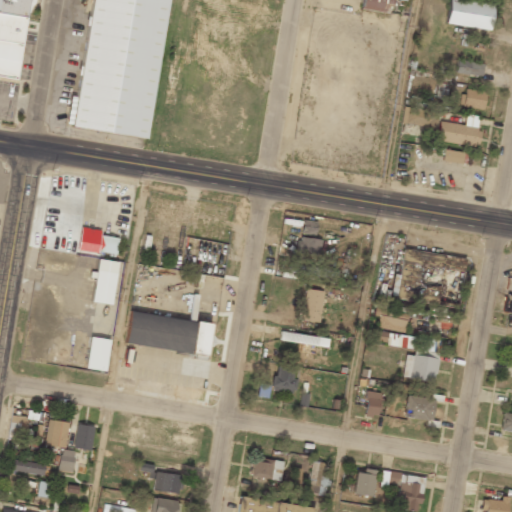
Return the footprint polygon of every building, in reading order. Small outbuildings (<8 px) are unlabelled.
[(0,0),(0,76),(15,79),(26,0),(0,0)] [(145,138),(165,0),(88,0),(70,127),(145,138)] [(448,0),(445,23),(488,31),(493,6),(462,0),(448,0)] [(480,77),(482,64),(457,59),(455,72),(480,77)] [(484,92),(462,88),(459,106),(481,110),(484,92)] [(434,110),(402,108),(401,124),(433,127),(434,110)] [(463,125),(438,121),(435,140),(476,148),(479,130),(475,129),(477,116),(465,114),(463,125)] [(441,160),(464,165),(467,154),(443,149),(441,160)] [(300,235),(315,236),(316,221),(302,220),(300,235)] [(96,252),(115,255),(118,238),(98,235),(96,252)] [(294,252),(316,258),(321,241),(298,235),(294,252)] [(116,261),(96,259),(92,302),(111,304),(116,261)] [(336,268),(291,265),(290,276),(336,278),(336,268)] [(321,291),(303,289),(301,321),(319,322),(321,291)] [(124,344),(204,356),(209,324),(129,312),(124,344)] [(432,339),(373,331),(371,343),(413,349),(412,356),(404,354),(401,378),(433,382),(437,352),(431,352),(432,339)] [(327,337),(279,333),(278,342),(326,345),(327,337)] [(85,369),(105,371),(108,339),(88,337),(85,369)] [(294,365),(273,365),(272,391),(293,392),(294,365)] [(362,415),(375,417),(379,393),(366,391),(362,415)] [(431,420),(432,399),(404,396),(402,417),(431,420)] [(67,422),(46,420),(43,445),(64,447),(67,422)] [(92,426),(75,425),(73,448),(90,450),(92,426)] [(57,471),(71,472),(73,450),(59,449),(57,471)] [(250,476),(279,481),(282,462),(253,457),(250,476)] [(10,471),(42,474),(43,463),(11,460),(10,471)] [(324,496),(328,464),(309,461),(305,494),(324,496)] [(355,469),(352,494),(371,496),(374,472),(355,469)] [(177,493),(179,475),(153,472),(151,490),(177,493)] [(379,485),(398,487),(396,509),(418,511),(422,476),(380,472),(379,485)] [(36,497),(49,498),(50,482),(37,481),(36,497)] [(235,511),(312,511),(313,508),(239,496),(235,511)] [(149,511),(174,511),(176,501),(152,497),(149,511)] [(481,497),(479,510),(484,510),(483,511),(505,511),(507,500),(481,497)] [(133,511),(134,510),(103,503),(101,511),(133,511)]
